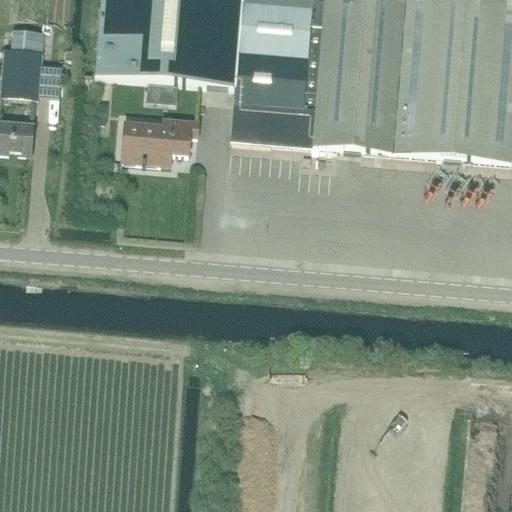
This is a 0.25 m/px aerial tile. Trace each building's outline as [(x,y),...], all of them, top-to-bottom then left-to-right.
[(511,0),(101,0),(94,83),(234,95),(233,109),(238,109),(237,123),(232,123),(230,147),(511,171),(511,161),(511,0)] [(0,102),(38,106),(41,59),(2,56),(0,92),(0,102)] [(108,98),(109,86),(90,85),(89,97),(108,98)] [(108,129),(110,105),(92,103),(90,127),(108,129)] [(195,144),(196,128),(161,126),(161,132),(123,129),(120,169),(159,172),(160,160),(187,162),(188,143),(195,144)] [(34,134),(33,134),(0,131),(0,158),(31,161),(34,134)] [(483,378),(483,388),(502,389),(502,379),(483,378)]
